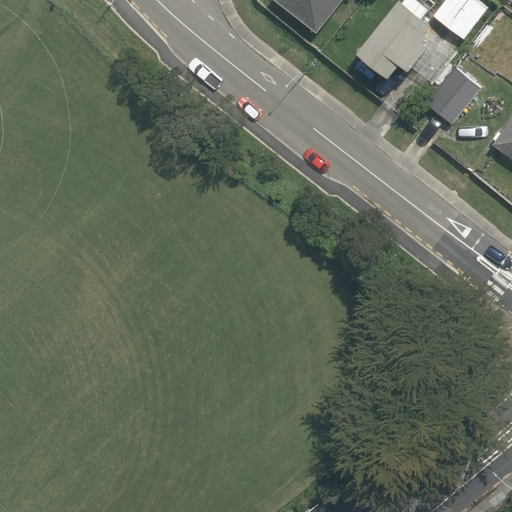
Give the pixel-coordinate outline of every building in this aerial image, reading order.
[(277,0),(320,33),(346,0),(277,0)] [(437,43),(429,35),(435,26),(427,20),(433,10),(420,0),(409,0),(407,3),(403,1),(359,53),(392,79),(404,66),(413,72),(437,43)] [(477,0),(448,0),(436,16),(466,40),(489,9),(477,0)] [(484,86),(458,66),(427,104),(453,125),(484,86)] [(511,120),(495,144),(511,156),(511,120)]
